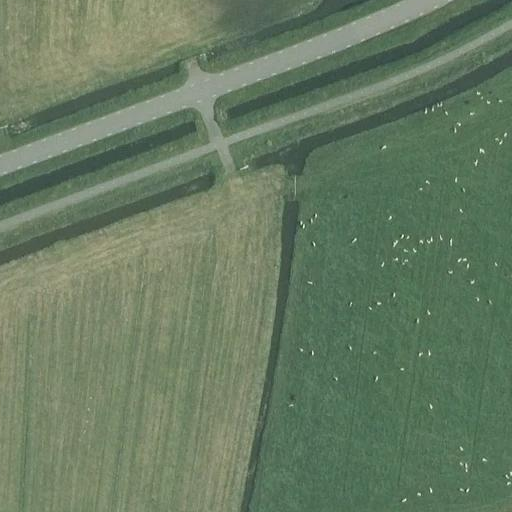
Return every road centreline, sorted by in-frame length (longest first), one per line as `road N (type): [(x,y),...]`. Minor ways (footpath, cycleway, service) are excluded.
road 1 (tertiary): [(440,0),(0,168)]
road 2 (track): [(240,200),(180,34),(179,0)]
